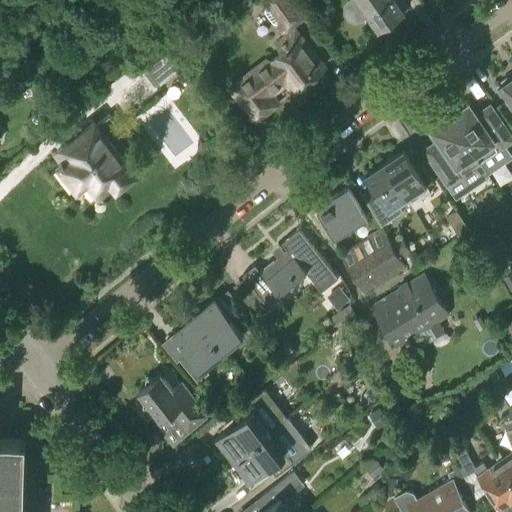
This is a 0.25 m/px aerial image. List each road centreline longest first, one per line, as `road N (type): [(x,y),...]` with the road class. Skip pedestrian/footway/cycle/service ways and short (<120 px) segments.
road 1 (residential): [(34,367),(511,6)]
road 2 (residential): [(148,511),(34,367)]
